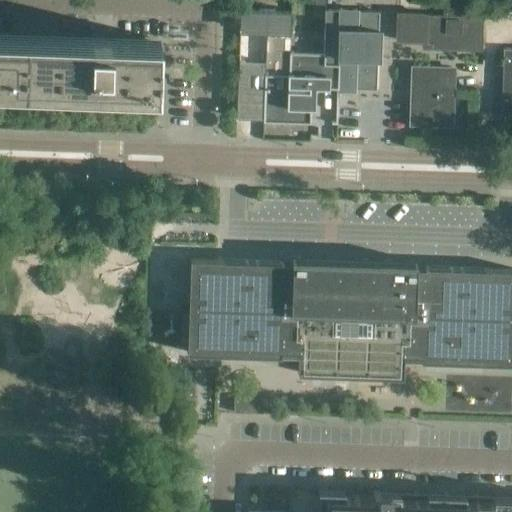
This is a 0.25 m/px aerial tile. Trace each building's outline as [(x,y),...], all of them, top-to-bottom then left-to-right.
[(480,49),(480,48),(481,17),(462,16),(462,8),(444,8),(444,16),(425,15),(425,14),(423,14),(399,13),(397,13),(396,40),(398,40),(398,39),(423,40),(423,41),(424,41),(424,40),(430,41),(430,46),(429,46),(429,47),(458,48),(458,47),(479,47),(479,49),(480,49)] [(289,75),(289,51),(291,11),(240,9),(239,31),(248,31),(248,33),(252,33),(252,32),(266,32),(265,67),(250,67),(249,67),(247,68),(246,68),(245,69),(244,70),(244,71),(244,72),(238,72),(236,118),(263,119),(264,74),(289,75)] [(339,10),(324,10),(323,52),(323,63),(338,63),(338,89),(339,89),(339,88),(352,89),(354,89),(354,88),(376,89),(377,58),(378,58),(379,29),(377,29),(378,12),(356,11),(356,9),(355,9),(354,10),(341,10),(341,9),(339,9),(339,10)] [(0,37),(0,81),(157,87),(159,43),(109,42),(109,37),(90,37),(90,41),(5,38),(0,37)] [(511,47),(503,48),(501,115),(511,115),(511,47)] [(338,89),(338,63),(323,63),(323,52),(289,51),(289,75),(264,74),(263,119),(263,121),(310,122),(311,87),(336,87),(336,89),(338,89)] [(453,68),(438,68),(412,67),(412,81),(412,87),(410,123),(451,125),(452,89),(453,68)] [(511,360),(511,327),(511,269),(424,266),(424,267),(416,267),(416,261),(292,257),(291,263),(282,262),(283,261),(193,258),(193,261),(190,350),(190,352),(281,355),(281,354),(298,354),(297,368),(299,369),(400,372),(403,372),(403,358),(420,358),(420,360),(511,363),(511,360)] [(262,413),(262,409),(262,398),(262,397),(234,396),(233,412),(262,413)] [(176,438),(162,438),(161,449),(176,450),(176,438)] [(293,493),(292,511),(511,511),(511,496),(508,496),(496,495),(495,500),(403,497),(403,492),(396,492),(376,491),(375,496),(293,493)]
